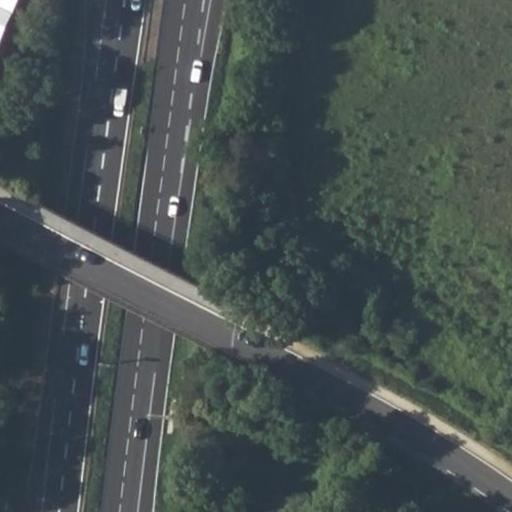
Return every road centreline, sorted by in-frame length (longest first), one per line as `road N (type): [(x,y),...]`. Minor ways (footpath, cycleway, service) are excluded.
road 1 (residential): [(511,499),(264,345),(0,205)]
road 2 (motorway): [(119,511),(185,0)]
road 3 (motorway): [(105,132),(59,511)]
road 4 (motorway): [(136,0),(105,132)]
road 5 (motorway): [(112,0),(105,132)]
